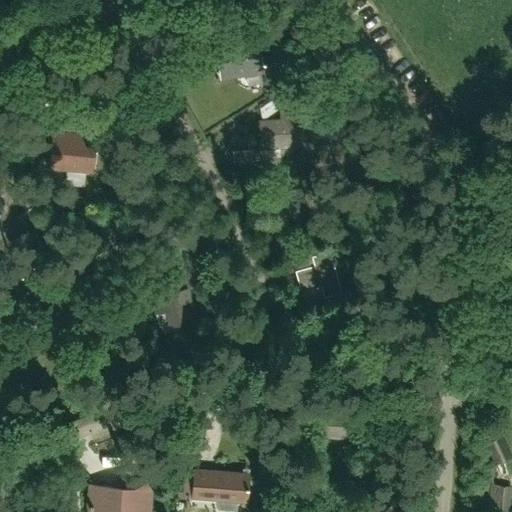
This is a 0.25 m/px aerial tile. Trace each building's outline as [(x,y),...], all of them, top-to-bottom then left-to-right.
[(214,46),(221,85),(267,77),(261,38),(214,46)] [(285,151),(304,150),(303,99),(283,100),(285,151)] [(38,110),(38,125),(66,125),(66,110),(38,110)] [(50,174),(94,176),(97,138),(52,135),(50,174)] [(295,273),(301,293),(341,282),(332,253),(312,259),(314,268),(295,273)] [(187,277),(147,288),(159,327),(199,315),(187,277)] [(97,326),(87,312),(89,310),(74,289),(44,311),(59,332),(71,324),(81,337),(97,326)] [(312,436),(358,438),(359,412),(312,410),(312,436)] [(224,469),(217,468),(213,474),(201,473),(194,483),(199,494),(211,495),(217,508),(237,509),(237,498),(245,487),(240,474),(226,473),(224,469)] [(145,511),(147,479),(123,478),(122,489),(91,486),(89,508),(94,508),(93,511),(145,511)]
